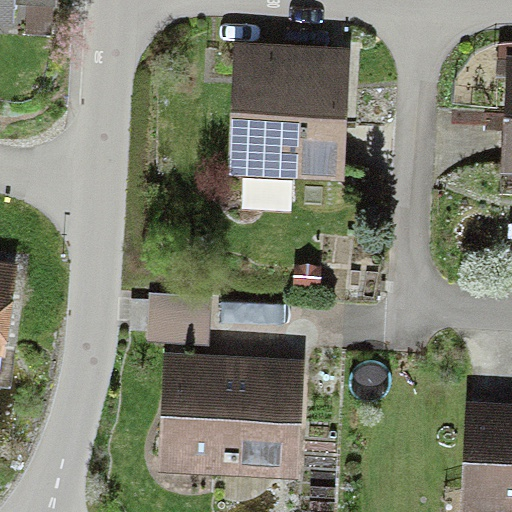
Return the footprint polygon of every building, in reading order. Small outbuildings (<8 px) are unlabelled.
[(9,0),(0,0),(0,37),(7,38),(9,0)] [(343,58),(235,54),(230,186),(337,191),(343,58)] [(511,70),(502,70),(501,185),(511,184),(511,70)] [(0,365),(10,273),(0,271),(0,365)] [(208,305),(162,304),(161,343),(207,344),(208,305)] [(297,366),(161,361),(157,478),(293,483),(297,366)] [(511,511),(511,414),(465,413),(462,511),(511,511)]
